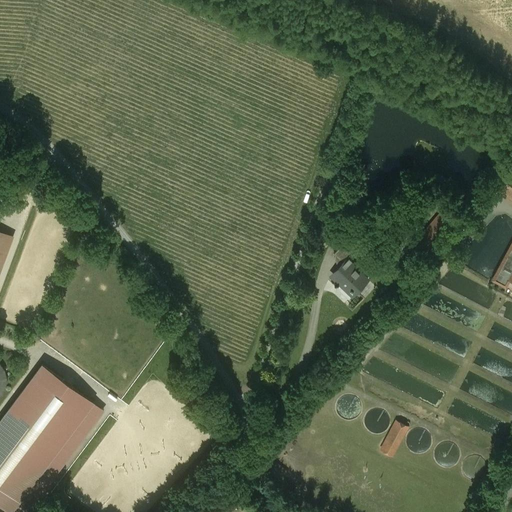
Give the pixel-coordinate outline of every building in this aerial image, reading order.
[(511,168),(510,167),(495,182),(511,197),(511,168)] [(450,201),(418,239),(428,247),(460,209),(450,201)] [(0,268),(12,236),(0,231),(0,268)] [(342,243),(334,252),(343,261),(346,258),(347,258),(352,253),(342,243)] [(511,243),(493,279),(505,284),(509,277),(511,270),(511,243)] [(347,258),(346,258),(343,261),(338,266),(341,268),(334,276),(340,282),(342,280),(350,287),(349,288),(351,291),(352,290),(354,292),(367,278),(347,258)] [(42,364),(0,420),(0,501),(13,511),(26,511),(103,409),(42,364)] [(407,425),(396,420),(381,448),(391,454),(407,425)] [(283,477),(272,468),(267,474),(278,483),(283,477)]
